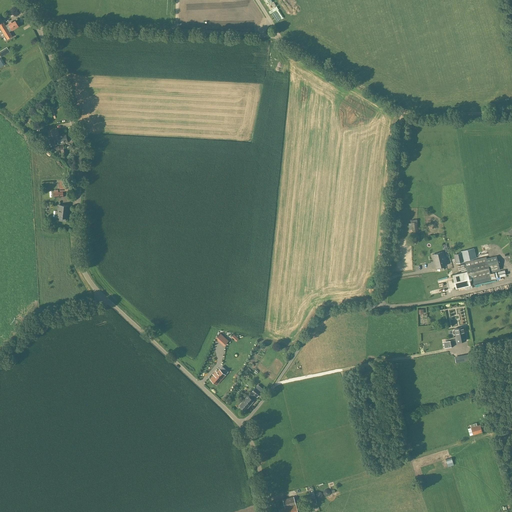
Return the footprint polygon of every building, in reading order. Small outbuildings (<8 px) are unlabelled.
[(0,25),(0,27),(7,39),(12,36),(9,32),(12,30),(18,26),(15,21),(12,23),(11,22),(8,24),(6,26),(4,23),(0,25)] [(62,137),(61,135),(59,135),(58,130),(52,131),(53,139),(57,138),(57,139),(60,139),(60,138),(62,137)] [(67,142),(66,134),(61,135),(62,137),(60,138),(60,139),(57,139),(58,144),(61,143),(61,145),(64,144),(64,143),(67,142)] [(60,191),(69,191),(68,180),(59,181),(60,191)] [(67,218),(68,206),(59,205),(58,218),(67,218)] [(412,236),(419,235),(417,222),(411,223),(412,236)] [(461,252),(463,261),(464,261),(476,258),(474,248),(461,251),(461,252)] [(435,268),(446,265),(443,252),(432,255),(435,268)] [(453,254),(456,263),(463,261),(461,252),(453,254)] [(494,273),(490,274),(490,273),(500,270),(496,256),(486,259),(486,257),(465,262),(467,271),(453,275),(456,289),(470,285),(478,283),(478,282),(488,280),(488,279),(489,279),(495,278),(494,273)] [(454,329),(454,330),(453,330),(453,331),(453,333),(454,334),(455,334),(457,342),(466,340),(463,327),(454,329)] [(220,334),(216,338),(224,345),(228,341),(220,334)] [(216,385),(225,375),(227,373),(221,368),(211,379),(216,385)] [(245,411),(253,401),(254,401),(253,400),(257,397),(261,392),(261,393),(255,387),(255,388),(252,392),(251,392),(248,396),(239,406),(245,411)] [(470,436),(482,432),(480,425),(471,428),(468,429),(470,436)] [(451,458),(446,460),(448,467),(454,465),(451,458)] [(285,508),(295,505),(293,497),(283,500),(285,508)]
